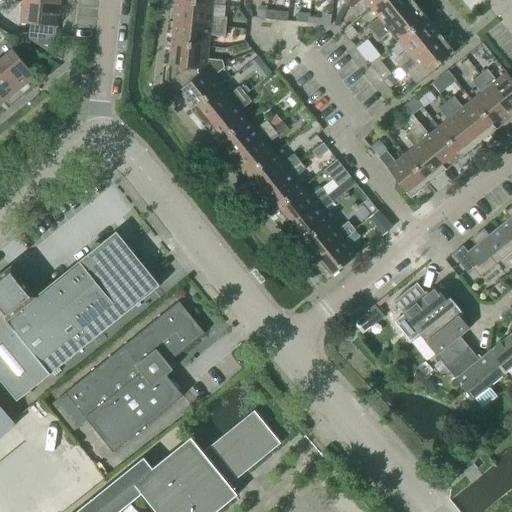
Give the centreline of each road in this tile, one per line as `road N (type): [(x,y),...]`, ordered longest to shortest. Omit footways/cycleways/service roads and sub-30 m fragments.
road 1 (tertiary): [(100,144),(127,157),(283,337)]
road 2 (tertiary): [(283,337),(420,503)]
road 3 (residential): [(283,337),(413,233)]
road 4 (residential): [(511,301),(485,321),(413,233)]
road 5 (residential): [(100,144),(111,0)]
road 6 (residential): [(413,233),(511,157)]
road 7 (tertiary): [(0,206),(71,150),(100,144)]
